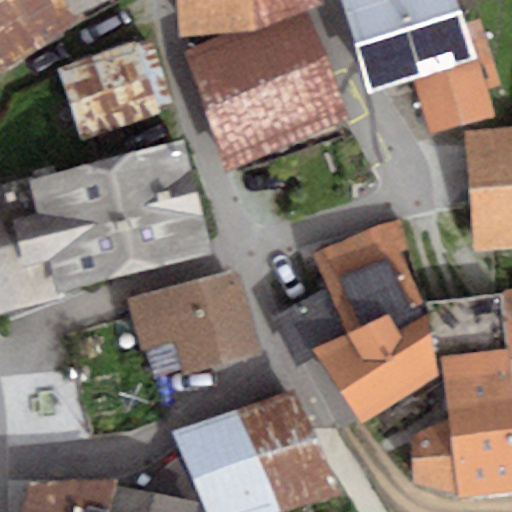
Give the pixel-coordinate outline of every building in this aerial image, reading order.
[(61,0),(0,0),(0,74),(78,27),(61,0)] [(61,0),(78,27),(123,0),(61,0)] [(176,0),(179,41),(229,37),(256,35),(308,15),(324,9),(320,0),(176,0)] [(457,0),(339,0),(354,45),(461,12),(457,0)] [(461,12),(354,45),(369,95),(412,82),(477,61),(466,25),(461,12)] [(229,37),(185,56),(229,177),(349,122),(308,15),(256,35),(229,37)] [(477,61),(486,91),(501,87),(481,21),(466,25),(477,61)] [(147,41),(52,72),(75,144),(170,114),(147,41)] [(486,91),(477,61),(412,82),(430,137),(495,117),(486,91)] [(511,132),(465,136),(474,254),(511,250),(511,132)] [(0,316),(213,265),(183,147),(0,188),(0,316)] [(324,291),(273,320),(295,373),(315,361),(387,322),(388,324),(398,338),(426,321),(400,220),(311,259),(324,291)] [(238,276),(125,306),(140,358),(145,356),(153,383),(179,373),(182,386),(262,363),(238,276)] [(511,291),(501,292),(502,300),(511,378),(511,291)] [(502,300),(432,307),(440,362),(507,355),(502,300)] [(388,324),(315,361),(359,432),(438,385),(426,321),(398,338),(388,324)] [(448,424),(410,442),(413,492),(460,507),(511,502),(511,383),(507,355),(440,362),(448,424)] [(295,397),(171,438),(201,511),(294,511),(339,500),(295,397)] [(117,487),(28,488),(23,511),(110,511),(115,493),(117,487)] [(192,511),(115,493),(110,511),(192,511)]
